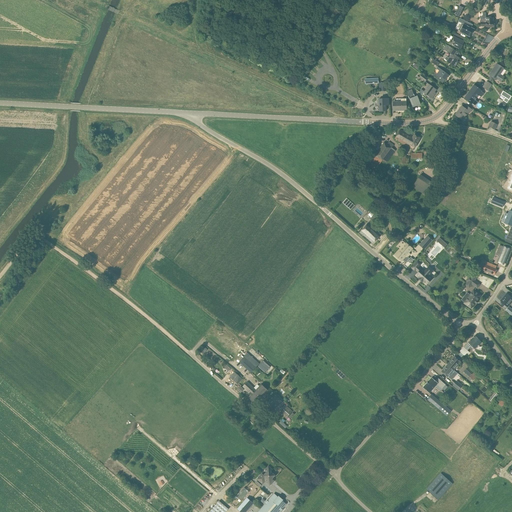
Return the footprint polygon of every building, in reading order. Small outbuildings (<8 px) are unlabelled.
[(459,6),(455,15),(459,17),(464,8),(459,6)] [(493,17),(481,17),(481,26),(486,26),(486,27),(494,28),(494,22),(493,22),(493,17)] [(439,19),(436,23),(448,29),(450,24),(439,19)] [(460,31),(471,36),(473,32),(475,33),(477,29),(473,27),(475,24),(468,21),(466,24),(464,22),(463,24),(463,23),(460,29),(461,29),(460,31)] [(464,42),(459,40),(450,35),(446,42),(460,49),(464,42)] [(461,54),(452,48),(446,44),(443,49),(451,55),(449,58),(447,56),(446,56),(444,59),(444,60),(447,61),(455,67),(458,62),(457,61),(461,54)] [(504,68),(501,66),(497,64),(489,75),(496,80),(497,79),(501,82),(504,77),(500,74),(504,68)] [(444,79),(448,74),(438,67),(436,69),(439,71),(437,73),(435,72),(433,75),(440,81),(443,78),(444,79)] [(487,81),(483,87),(488,90),(492,85),(487,81)] [(387,83),(379,83),(379,92),(387,91),(387,83)] [(436,90),(432,87),(429,84),(425,91),(421,88),(419,92),(422,94),(423,93),(431,99),(436,93),(435,92),(436,90)] [(472,96),(476,98),(479,95),(481,97),(484,93),(481,91),(482,90),(474,85),(469,91),(473,94),(472,96)] [(421,105),(419,100),(417,96),(415,97),(412,89),(406,91),(411,103),(413,108),(421,105)] [(473,94),(469,91),(464,99),(472,104),(475,105),(478,102),(475,100),(476,98),(472,96),(473,94)] [(503,91),(501,95),(505,98),(503,101),(507,103),(509,100),(511,96),(503,91)] [(389,104),(389,99),(379,99),(379,100),(378,100),(378,105),(379,105),(380,111),(386,111),(385,104),(389,104)] [(406,109),(406,105),(406,102),(406,99),(401,99),(401,102),(393,102),(393,111),(398,110),(398,109),(406,109)] [(469,111),(470,112),(472,109),(467,106),(465,108),(462,106),(455,115),(462,120),(469,111)] [(494,130),(497,124),(491,121),(488,127),(494,130)] [(400,130),(398,134),(395,138),(409,147),(413,149),(420,138),(414,134),(413,136),(400,130)] [(389,142),(387,145),(384,142),(371,160),(378,166),(394,145),(389,142)] [(498,170),(493,180),(497,182),(502,171),(498,170)] [(424,192),(430,182),(416,174),(410,184),(424,192)] [(491,203),(502,208),(505,202),(493,197),(491,203)] [(381,216),(376,212),(371,219),(375,223),(381,216)] [(368,223),(360,233),(373,244),(381,234),(368,223)] [(427,236),(423,240),(428,245),(432,240),(427,236)] [(440,238),(437,241),(444,248),(447,244),(440,238)] [(401,250),(396,255),(402,261),(403,260),(406,262),(409,258),(408,257),(410,254),(409,253),(413,248),(406,242),(399,249),(401,250)] [(510,249),(505,247),(504,246),(497,262),(504,264),(510,249)] [(418,261),(412,268),(415,270),(418,272),(416,275),(419,278),(418,278),(422,282),(423,282),(426,284),(432,278),(429,275),(431,272),(427,268),(425,271),(422,268),(421,269),(418,267),(421,264),(418,261)] [(486,262),(485,264),(483,270),(494,275),(497,269),(496,269),(497,266),(486,262)] [(473,274),(471,278),(469,276),(466,280),(468,281),(465,285),(469,288),(472,284),(477,288),(480,284),(474,280),(477,277),(473,274)] [(467,292),(461,300),(464,302),(464,303),(471,308),(475,303),(476,304),(478,301),(477,301),(481,295),(473,290),(470,295),(467,292)] [(511,298),(507,294),(500,301),(507,307),(508,305),(511,301),(511,298)] [(464,347),(467,350),(467,351),(470,348),(472,350),(477,345),(478,346),(482,342),(476,336),(475,336),(464,347)] [(208,349),(204,347),(199,353),(202,355),(203,353),(204,354),(208,349)] [(455,356),(441,371),(447,377),(452,380),(458,373),(454,370),(461,361),(455,356)] [(251,372),(258,365),(249,357),(242,364),(251,372)] [(265,373),(271,367),(264,360),(258,366),(265,373)] [(469,376),(473,372),(468,367),(464,371),(469,376)] [(236,383),(241,377),(234,372),(230,377),(236,383)] [(426,384),(423,387),(429,393),(432,390),(433,391),(436,387),(435,386),(437,384),(442,389),(446,385),(438,378),(435,381),(432,377),(431,377),(428,381),(426,384)] [(457,381),(454,384),(453,385),(459,390),(463,386),(457,381)] [(243,386),(249,393),(250,392),(252,394),(255,391),(261,397),(268,390),(261,384),(256,390),(247,382),(243,386)] [(511,383),(509,386),(503,392),(505,394),(509,391),(511,394),(511,383)] [(249,393),(247,395),(249,397),(249,398),(255,403),(261,397),(255,391),(252,394),(250,392),(249,393)] [(495,392),(489,400),(492,403),(498,394),(495,392)] [(439,409),(443,405),(432,394),(428,399),(439,409)] [(275,395),(263,407),(269,414),(282,402),(275,395)] [(502,407),(507,401),(503,398),(502,399),(500,398),(498,401),(499,402),(498,404),(502,407)] [(292,411),(286,406),(281,412),(287,417),(292,411)] [(262,473),(257,479),(261,482),(263,479),(265,481),(266,482),(270,485),(272,482),(274,480),(272,479),(275,475),(271,472),(272,470),(268,466),(265,470),(267,471),(264,475),(262,473)] [(453,483),(441,473),(426,489),(438,500),(453,483)] [(244,487),(236,496),(239,499),(241,501),(249,492),(244,487)] [(274,493),(258,511),(279,511),(286,504),(274,493)] [(247,497),(237,509),(240,511),(245,511),(253,503),(247,497)] [(219,501),(209,511),(225,511),(228,509),(219,501)]
